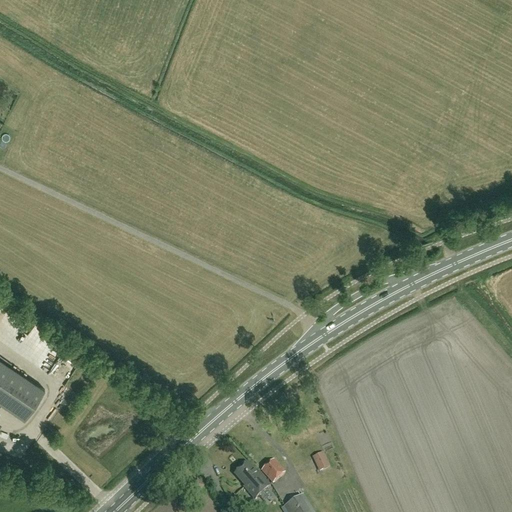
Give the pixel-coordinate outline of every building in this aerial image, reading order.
[(17,338),(23,329),(18,326),(12,335),(17,338)] [(26,344),(22,352),(26,354),(31,346),(26,344)] [(0,361),(0,405),(23,421),(44,391),(0,361)] [(76,385),(70,388),(73,395),(79,392),(76,385)] [(317,459),(324,475),(336,469),(328,453),(317,459)] [(274,460),(262,470),(273,483),(285,473),(274,460)] [(269,487),(261,477),(258,475),(248,464),(235,475),(245,487),(244,488),(255,500),(269,487)] [(195,495),(203,487),(197,481),(189,488),(195,495)] [(313,511),(303,495),(285,506),(288,511),(313,511)]
